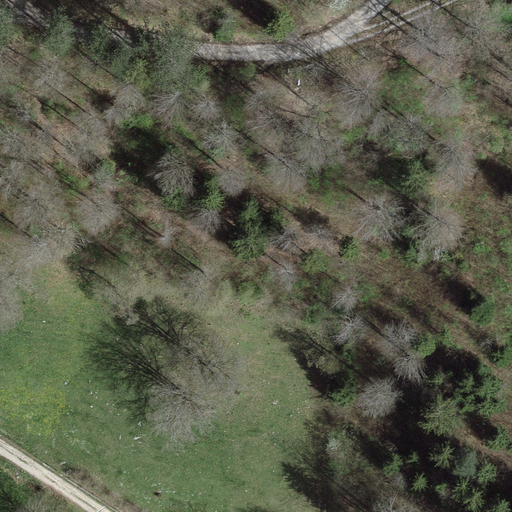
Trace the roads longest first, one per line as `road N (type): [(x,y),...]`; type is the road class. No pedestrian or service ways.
road 1 (track): [(381,0),(307,48),(231,54),(114,40),(30,17),(14,0)]
road 2 (track): [(450,0),(386,28),(307,48)]
